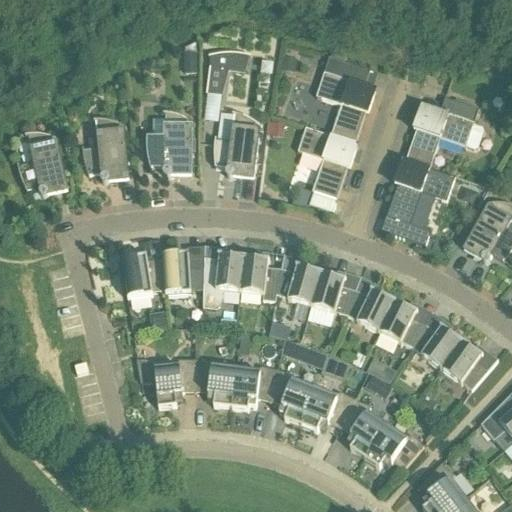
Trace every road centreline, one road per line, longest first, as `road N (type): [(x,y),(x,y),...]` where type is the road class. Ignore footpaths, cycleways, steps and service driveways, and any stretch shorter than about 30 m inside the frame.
road 1 (residential): [(359,511),(312,479),(243,457),(123,449),(75,245)]
road 2 (residential): [(357,250),(259,224),(157,222),(75,245)]
road 3 (residential): [(511,339),(451,291),(357,250)]
road 4 (residential): [(357,250),(413,89)]
